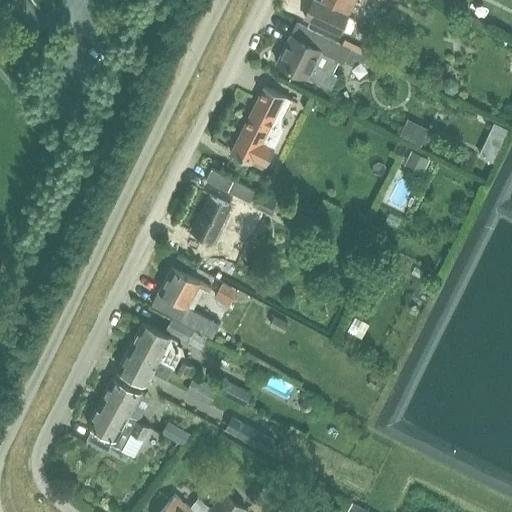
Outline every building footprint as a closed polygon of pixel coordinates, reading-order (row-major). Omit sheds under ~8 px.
[(312,0),(304,18),(338,34),(347,15),(312,0)] [(325,0),(350,12),(356,0),(325,0)] [(276,62),(307,77),(332,89),(338,76),(332,73),(339,59),(344,62),(344,61),(353,65),(356,57),(377,68),(380,61),(351,47),(350,49),(296,22),(276,62)] [(363,40),(355,36),(351,45),(359,49),(363,40)] [(446,79),(443,85),(446,90),(452,93),(457,90),(460,85),(457,79),(452,76),(446,79)] [(264,86),(230,152),(251,163),(252,160),(265,166),(274,147),(284,128),(282,121),(274,118),(284,96),(264,86)] [(399,134),(420,145),(429,128),(408,117),(399,134)] [(496,121),(488,138),(503,144),(511,128),(496,121)] [(421,167),(428,153),(415,147),(408,161),(421,167)] [(250,169),(248,175),(263,182),(266,177),(250,169)] [(270,211),(276,198),(261,191),(255,204),(270,211)] [(210,195),(201,213),(240,232),(242,228),(244,229),(251,217),(248,216),(251,211),(231,201),(229,205),(210,195)] [(238,236),(240,232),(201,213),(192,231),(212,240),(210,244),(230,253),(232,249),(240,253),(246,240),(238,236)] [(199,264),(213,270),(218,259),(205,252),(199,264)] [(201,281),(172,266),(158,290),(178,301),(173,311),(203,327),(208,317),(193,309),(204,288),(209,291),(211,286),(201,281)] [(223,282),(215,297),(231,305),(238,291),(223,282)] [(274,316),(270,323),(285,330),(288,324),(274,316)] [(171,318),(166,328),(188,340),(194,330),(171,318)] [(143,320),(130,344),(159,359),(173,366),(172,367),(187,375),(192,365),(182,359),(184,356),(181,348),(176,344),(178,340),(171,336),(143,320)] [(206,324),(202,334),(220,341),(224,331),(206,324)] [(166,378),(172,367),(173,366),(159,359),(130,344),(117,367),(146,383),(153,370),(166,378)] [(286,369),(279,385),(301,395),(309,379),(286,369)] [(214,390),(245,405),(252,391),(222,375),(214,390)] [(113,376),(100,399),(129,415),(129,414),(137,419),(141,411),(133,406),(141,391),(113,376)] [(372,377),(368,385),(376,389),(380,381),(372,377)] [(210,402),(216,392),(193,379),(187,390),(210,402)] [(0,410),(7,414),(15,398),(0,390),(0,410)] [(306,398),(302,400),(300,404),(302,409),(306,410),(311,409),(312,404),(311,400),(306,398)] [(92,427),(86,438),(108,450),(112,444),(121,449),(131,431),(144,438),(150,426),(137,419),(129,414),(129,415),(100,399),(86,424),(92,427)] [(171,412),(196,425),(200,417),(175,404),(171,412)] [(235,418),(229,430),(267,450),(274,439),(235,418)] [(184,444),(190,434),(167,420),(161,431),(184,444)] [(277,422),(272,431),(282,436),(287,427),(277,422)] [(244,511),(247,508),(224,489),(211,506),(198,496),(190,506),(175,494),(160,511),(244,511)] [(273,511),(300,511),(281,497),(271,510),(273,511)] [(345,511),(372,511),(352,500),(345,511)]
